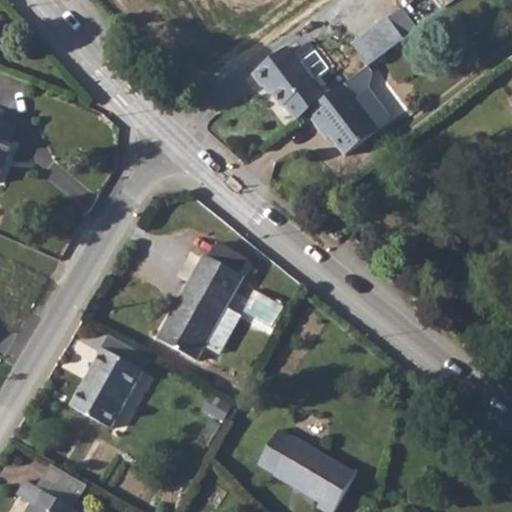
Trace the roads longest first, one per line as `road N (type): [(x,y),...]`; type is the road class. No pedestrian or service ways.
road 1 (secondary): [(511,422),(171,140)]
road 2 (residential): [(0,420),(73,280),(171,140)]
road 3 (unknown): [(171,140),(263,36),(323,0)]
road 4 (secondary): [(171,140),(41,0)]
